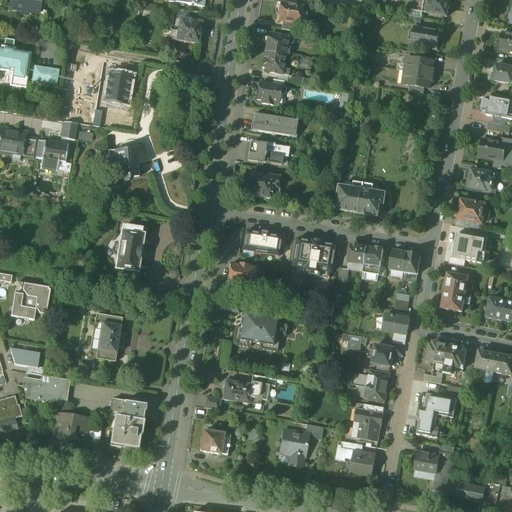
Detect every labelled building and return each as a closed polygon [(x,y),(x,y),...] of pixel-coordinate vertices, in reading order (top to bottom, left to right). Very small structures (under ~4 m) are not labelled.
[(15,0),(14,9),(22,11),(22,14),(27,14),(28,11),(37,13),(38,0),(15,0)] [(165,0),(165,1),(169,2),(169,3),(204,8),(205,0),(165,0)] [(450,0),(447,0),(430,0),(430,6),(424,5),(422,13),(428,14),(428,15),(447,18),(450,0)] [(302,7),(280,4),(279,14),(277,15),(276,20),(278,21),(278,22),(282,23),(295,25),(299,25),(302,7)] [(422,20),(406,17),(405,23),(420,26),(422,20)] [(201,24),(180,21),(178,32),(177,41),(198,45),(201,24)] [(295,25),(282,23),(281,31),(293,33),(295,25)] [(432,31),(425,30),(421,30),(417,47),(433,50),(433,51),(438,52),(439,46),(438,45),(440,33),(432,32),(432,31)] [(178,32),(171,31),(170,40),(177,41),(178,32)] [(511,36),(501,34),(498,51),(511,53),(511,36)] [(287,38),(276,36),(276,41),(268,40),(266,54),(283,56),(284,48),(285,48),(287,38)] [(28,52),(9,44),(8,46),(0,42),(0,61),(18,69),(30,74),(36,77),(43,61),(27,55),(28,52)] [(283,56),(266,54),(264,68),(271,69),(270,73),(281,75),(283,65),(282,65),(283,56)] [(429,56),(414,54),(413,59),(428,62),(429,56)] [(119,74),(121,60),(81,56),(78,77),(98,79),(95,100),(111,102),(112,91),(136,93),(138,76),(119,74)] [(413,59),(409,59),(409,63),(405,66),(404,72),(434,77),(435,69),(432,69),(433,62),(428,62),(413,59)] [(511,69),(496,66),(494,82),(511,85),(511,69)] [(30,74),(18,69),(17,92),(28,92),(29,80),(30,80),(30,74)] [(64,73),(45,70),(44,78),(56,80),(54,92),(61,93),(64,76),(64,73)] [(434,77),(404,72),(404,78),(406,82),(406,86),(410,87),(424,89),(429,90),(430,84),(433,84),(434,77)] [(308,80),(291,77),(290,83),(308,86),(308,80)] [(284,88),(259,84),(257,101),(261,102),(261,105),(281,108),(283,106),(284,100),(282,97),(285,95),(286,91),(284,88)] [(424,89),(410,87),(409,93),(424,95),(424,89)] [(305,98),(334,103),(335,95),(307,90),(305,98)] [(341,107),(348,108),(350,94),(343,93),(341,107)] [(511,101),(489,98),(489,101),(483,100),(481,112),(487,113),(486,116),(490,117),(506,120),(511,121),(511,101)] [(285,121),(254,116),(252,132),(294,139),(297,122),(285,121)] [(506,120),(490,117),(489,124),(505,126),(506,120)] [(77,125),(64,123),(61,140),(69,141),(75,142),(77,125)] [(489,124),(488,131),(503,134),(504,133),(509,134),(510,127),(505,126),(489,124)] [(27,134),(0,129),(0,149),(1,150),(1,153),(2,155),(7,156),(10,155),(10,154),(22,156),(26,140),(27,134)] [(92,135),(79,134),(78,140),(91,142),(92,135)] [(501,143),(481,139),(478,157),(495,160),(493,168),(502,169),(503,166),(511,167),(511,140),(502,138),(501,143)] [(39,142),(26,140),(22,156),(22,158),(36,161),(36,160),(39,142)] [(60,145),(39,142),(36,160),(42,161),(40,169),(57,172),(59,163),(65,164),(67,155),(69,155),(69,152),(69,151),(69,149),(68,147),(69,141),(61,140),(60,145)] [(289,150),(250,144),(248,162),(257,163),(256,169),(270,172),(271,165),(281,167),(281,166),(283,158),(288,159),(289,150)] [(135,149),(107,152),(108,172),(117,172),(118,180),(122,179),(122,180),(124,181),(128,181),(128,178),(138,178),(137,166),(149,161),(144,146),(135,149)] [(289,167),(281,166),(281,167),(271,165),(270,172),(288,174),(289,167)] [(479,171),(472,170),(469,188),(487,191),(487,189),(493,190),(495,180),(489,179),(490,173),(479,171)] [(281,179),(248,174),(245,196),(270,200),(270,199),(272,189),(279,190),(281,179)] [(354,191),(340,189),(339,200),(342,201),(340,213),(359,215),(363,186),(355,185),(354,191)] [(374,187),(363,186),(359,215),(379,218),(380,207),(384,207),(386,195),(373,193),(374,187)] [(279,190),(272,189),(270,199),(278,200),(278,199),(285,200),(286,191),(279,190)] [(477,203),(470,202),(470,203),(461,201),(458,221),(483,225),(486,205),(477,204),(477,203)] [(236,257),(238,226),(227,225),(225,257),(236,257)] [(142,230),(127,228),(127,229),(123,228),(122,233),(141,236),(142,230)] [(257,234),(245,232),(242,252),(279,257),(282,238),(270,236),(270,234),(258,232),(257,234)] [(122,233),(121,233),(115,271),(127,272),(127,273),(128,274),(129,275),(130,275),(131,276),(132,276),(133,276),(134,275),(135,275),(136,274),(138,274),(139,264),(142,265),(145,246),(142,246),(144,237),(141,236),(122,233)] [(464,241),(455,239),(452,255),(473,259),(475,243),(474,243),(469,242),(464,241)] [(331,274),(335,247),(322,245),(322,242),(310,240),(309,243),(296,240),(291,268),(293,268),(292,274),(328,280),(329,274),(331,274)] [(358,247),(351,246),(348,265),(364,267),(367,249),(358,248),(358,247)] [(374,251),(367,249),(364,267),(379,270),(382,251),(374,249),(374,251)] [(406,254),(392,252),(389,271),(403,273),(406,254)] [(418,256),(406,254),(403,273),(417,275),(420,259),(418,256)] [(255,269),(230,265),(228,277),(226,279),(226,282),(227,284),(227,286),(258,291),(260,281),(253,280),(255,269)] [(379,270),(364,267),(363,275),(378,277),(379,270)] [(12,277),(0,275),(0,282),(11,284),(12,277)] [(461,277),(449,275),(446,293),(466,296),(467,287),(469,279),(461,277)] [(49,289),(23,285),(22,296),(14,295),(12,306),(11,318),(16,319),(34,321),(36,310),(39,315),(46,316),(50,291),(49,291),(48,291),(48,290),(49,289)] [(164,289),(157,287),(155,300),(162,301),(164,289)] [(474,288),(467,287),(466,296),(472,297),(474,288)] [(466,296),(446,293),(443,310),(463,313),(464,306),(466,296)] [(411,303),(411,295),(399,294),(398,302),(411,303)] [(472,297),(466,296),(464,306),(471,307),(472,297)] [(241,301),(223,298),(220,312),(239,315),(241,301)] [(507,302),(490,298),(486,318),(503,321),(507,302)] [(511,302),(507,302),(503,321),(511,323),(511,302)] [(405,309),(395,307),(394,314),(404,315),(405,309)] [(122,319),(97,315),(95,324),(101,325),(96,359),(115,362),(122,319)] [(277,320),(242,315),(240,329),(235,328),(232,346),(250,349),(251,344),(260,345),(259,350),(277,353),(280,337),(285,338),(287,326),(277,325),(277,320)] [(409,320),(385,316),(383,331),(407,335),(409,320)] [(363,336),(341,335),(340,349),(362,351),(363,336)] [(449,346),(433,343),(432,346),(430,346),(427,360),(430,361),(429,364),(444,367),(445,367),(449,346)] [(464,349),(449,346),(445,367),(453,368),(463,370),(467,353),(464,352),(464,349)] [(394,350),(377,347),(376,350),(371,349),(370,352),(371,352),(370,358),(374,359),(373,365),(391,368),(394,350)] [(40,354),(10,349),(15,366),(27,368),(37,370),(37,368),(40,354)] [(497,355),(478,352),(475,370),(494,374),(497,355)] [(511,358),(497,355),(494,374),(511,377),(511,358)] [(445,367),(444,367),(443,374),(452,376),(453,368),(445,367)] [(37,368),(37,370),(27,368),(26,374),(42,377),(43,369),(37,368)] [(390,374),(361,369),(360,375),(354,374),(352,386),(365,388),(365,391),(366,391),(364,399),(385,403),(390,374)] [(437,378),(425,376),(423,382),(441,386),(442,379),(437,378)] [(70,382),(41,377),(40,383),(64,387),(63,393),(60,392),(60,397),(67,399),(70,382)] [(269,379),(251,377),(250,383),(268,386),(269,379)] [(250,387),(225,383),(222,402),(248,406),(249,399),(275,403),(277,387),(273,387),(274,380),(269,379),(268,386),(250,383),(250,387)] [(40,383),(25,381),(23,388),(28,389),(26,399),(39,401),(39,399),(38,399),(39,395),(46,396),(45,401),(59,403),(60,397),(60,392),(63,393),(64,387),(40,383)] [(465,390),(445,387),(443,400),(457,402),(457,403),(462,403),(465,390)] [(443,400),(427,397),(423,415),(424,416),(420,436),(434,439),(437,419),(454,422),(457,403),(457,402),(443,400)] [(14,398),(0,401),(0,433),(14,430),(11,421),(22,418),(18,406),(17,407),(14,398)] [(219,400),(207,398),(205,410),(218,412),(219,400)] [(124,403),(112,401),(110,417),(116,418),(121,419),(124,403)] [(146,406),(124,403),(121,419),(143,423),(144,415),(146,406)] [(384,409),(364,406),(363,411),(383,415),(384,409)] [(363,411),(356,410),(354,422),(360,423),(357,439),(378,443),(381,427),(382,427),(384,415),(363,411)] [(66,416),(60,420),(56,420),(54,430),(57,431),(55,444),(60,444),(64,450),(77,452),(78,445),(73,437),(74,427),(80,428),(82,419),(66,416)] [(121,419),(116,418),(112,432),(109,447),(138,451),(140,437),(141,437),(143,423),(121,419)] [(80,428),(80,433),(87,434),(90,420),(82,419),(80,428)] [(323,429),(307,426),(306,427),(309,427),(308,435),(309,435),(308,440),(321,442),(323,429)] [(252,430),(252,443),(264,443),(264,430),(252,430)] [(308,435),(283,432),(281,443),(284,443),(282,453),(293,454),(291,465),(301,467),(300,476),(303,458),(305,459),(308,440),(309,435),(308,435)] [(230,438),(203,434),(202,442),(202,443),(200,454),(227,458),(230,438)] [(105,443),(86,439),(84,452),(103,455),(105,443)] [(362,447),(342,444),(342,451),(361,454),(362,447)] [(455,449),(442,447),(441,454),(453,456),(455,449)] [(361,454),(342,451),(342,455),(353,457),(350,473),(371,476),(374,457),(361,455),(361,454)] [(440,458),(418,454),(415,470),(437,474),(439,467),(440,458)] [(453,456),(441,454),(440,458),(439,467),(451,469),(453,456)] [(451,469),(439,467),(437,474),(437,477),(436,477),(434,492),(444,494),(444,495),(447,495),(449,483),(451,469)] [(508,478),(498,476),(496,486),(501,487),(501,488),(506,489),(506,488),(508,478)] [(460,485),(449,483),(447,495),(447,496),(456,499),(460,485)] [(496,486),(487,484),(486,491),(482,504),(496,507),(501,488),(501,487),(496,486)] [(475,489),(460,485),(456,499),(457,499),(472,502),(473,502),(476,489),(475,489)] [(511,492),(511,489),(506,488),(506,489),(501,488),(496,507),(511,511),(511,492)] [(485,491),(476,489),(473,502),(482,504),(486,491),(485,490),(485,491)]
